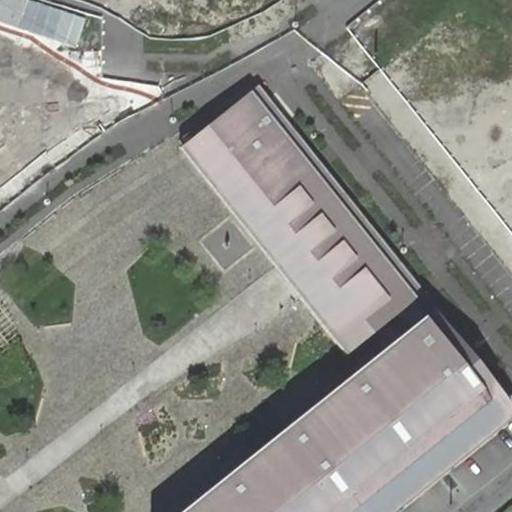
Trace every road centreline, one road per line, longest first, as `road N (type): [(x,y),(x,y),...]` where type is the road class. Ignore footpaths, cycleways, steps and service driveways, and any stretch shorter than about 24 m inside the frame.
road 1 (residential): [(511,356),(297,88),(278,52)]
road 2 (unknown): [(278,52),(103,142),(0,223)]
road 3 (unknown): [(238,77),(0,72)]
